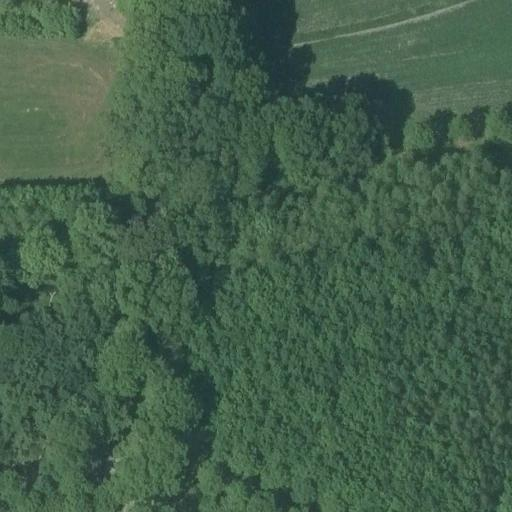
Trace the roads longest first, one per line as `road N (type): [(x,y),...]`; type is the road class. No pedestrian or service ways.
road 1 (unclassified): [(136,451),(174,0)]
road 2 (unclassified): [(288,511),(170,453),(136,451)]
road 3 (unclassified): [(0,477),(136,451)]
